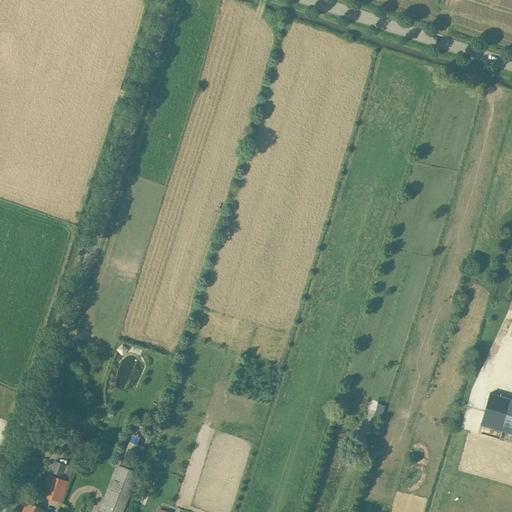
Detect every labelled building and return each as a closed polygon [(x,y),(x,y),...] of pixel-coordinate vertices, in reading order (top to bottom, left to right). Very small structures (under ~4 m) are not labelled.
[(339,401),(363,408),(367,394),(343,387),(339,401)] [(480,425),(511,433),(511,399),(489,393),(480,425)] [(123,511),(142,463),(123,456),(120,466),(116,465),(98,511),(101,511),(123,511)] [(73,467),(54,461),(50,472),(69,479),(73,467)] [(69,481),(47,474),(40,496),(62,503),(69,481)] [(34,505),(27,502),(20,511),(40,511),(42,510),(37,507),(37,506),(35,504),(34,505)]
